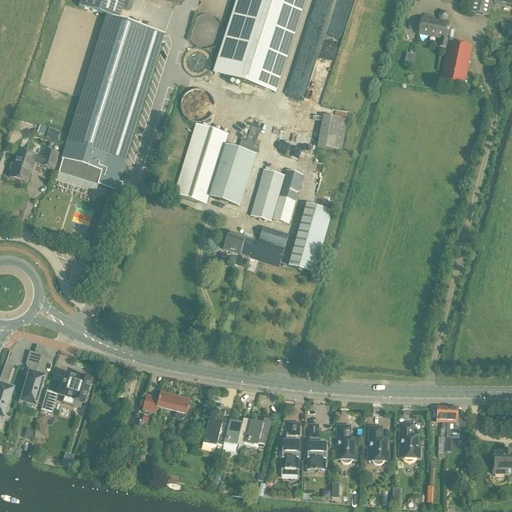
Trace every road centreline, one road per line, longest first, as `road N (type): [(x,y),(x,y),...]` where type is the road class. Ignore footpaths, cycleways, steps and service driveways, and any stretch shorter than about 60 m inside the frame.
road 1 (track): [(424,393),(495,113),(457,0)]
road 2 (secondary): [(424,393),(200,370),(132,356),(78,332)]
road 3 (track): [(166,75),(307,112),(349,0)]
